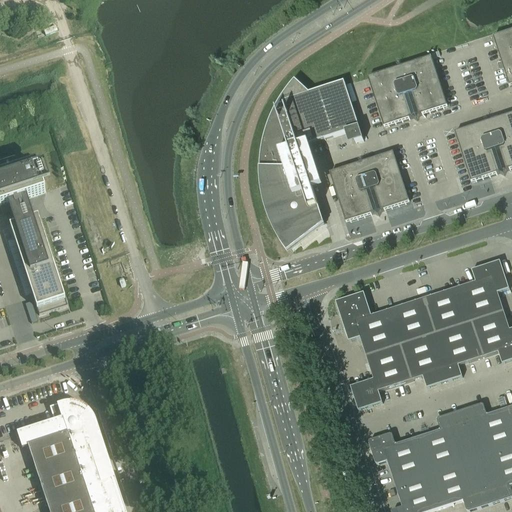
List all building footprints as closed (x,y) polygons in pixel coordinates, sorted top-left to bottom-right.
[(511,32),(497,37),(493,38),(510,88),(511,87),(511,32)] [(428,59),(372,78),(368,79),(384,129),(410,120),(412,119),(417,122),(420,117),(422,116),(448,108),(432,58),(428,59)] [(345,83),(310,94),(295,81),(293,83),(291,86),(290,88),(288,90),(284,95),(283,98),(281,100),(278,106),(276,109),(275,112),(274,113),(271,120),(269,124),(267,129),(266,134),(265,137),(264,140),(264,143),(263,146),(262,149),(262,154),(261,157),(261,162),(261,166),(260,168),(260,173),(260,176),(261,180),(261,185),(261,188),(262,192),(262,195),(263,199),(264,202),(265,206),(266,209),(266,211),(267,215),(268,217),(269,220),(271,224),(272,227),(273,230),(275,233),(277,237),(278,239),(279,241),(281,245),(283,247),(285,251),(288,254),(325,226),(319,209),(300,149),(325,141),(351,132),(355,145),(364,142),(345,83)] [(511,115),(459,133),(455,134),(471,184),(497,175),(500,174),(504,177),(507,172),(509,171),(510,171),(511,170),(511,115)] [(394,154),(334,173),(330,175),(346,224),(372,216),(374,215),(379,217),(382,213),(384,212),(410,204),(394,154)] [(34,159),(0,169),(0,208),(9,206),(12,216),(15,226),(10,227),(39,317),(68,308),(38,218),(34,220),(32,213),(33,212),(33,211),(32,210),(31,210),(27,200),(46,194),(34,159)] [(511,362),(511,330),(510,331),(498,295),(510,291),(500,263),(472,272),(476,283),(372,317),(364,294),(336,304),(349,343),(360,340),(374,381),(351,388),(359,412),(382,404),(379,393),(423,378),(427,390),(462,378),(459,367),(499,354),(502,365),(511,362)] [(30,314),(35,313),(32,303),(27,304),(30,314)] [(71,406),(66,407),(62,408),(59,409),(62,419),(17,434),(18,437),(22,450),(28,449),(49,511),(124,511),(114,480),(102,484),(90,449),(101,445),(94,424),(92,420),(90,416),(87,413),(83,410),(79,408),(75,407),(71,406)] [(393,511),(392,511),(433,511),(464,502),(466,511),(472,511),(511,499),(511,492),(510,487),(511,486),(511,408),(487,416),(484,407),(482,406),(439,420),(438,422),(441,432),(396,446),(393,436),(391,435),(370,442),(369,444),(376,465),(378,466),(388,463),(403,508),(393,511)]
